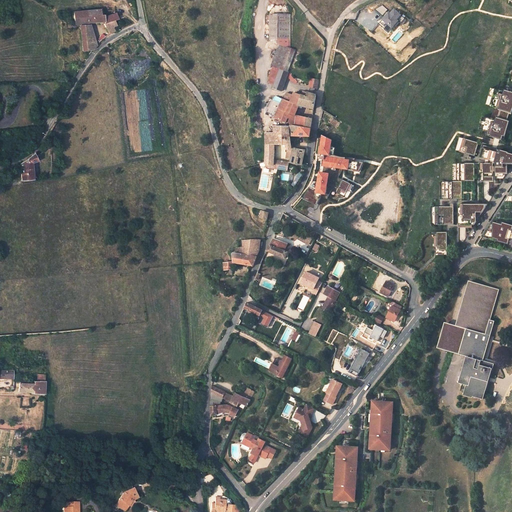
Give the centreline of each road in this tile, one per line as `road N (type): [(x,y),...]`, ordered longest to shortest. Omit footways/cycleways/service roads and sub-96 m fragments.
road 1 (tertiary): [(255,510),(343,416),(419,313)]
road 2 (residential): [(205,447),(211,366),(282,210)]
road 3 (residential): [(140,28),(203,104),(230,187),(241,200),(282,210)]
road 4 (residential): [(282,210),(308,167),(334,27),(363,0)]
road 5 (residential): [(0,167),(38,145),(100,47),(140,28)]
road 6 (residential): [(282,210),(404,275),(419,294),(419,313)]
road 7 (unknown): [(263,0),(266,90),(320,92)]
